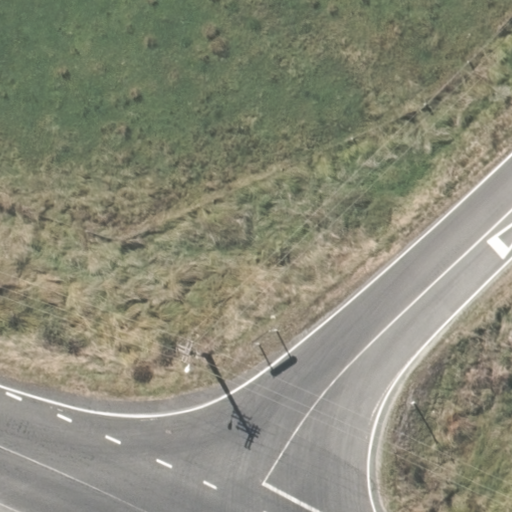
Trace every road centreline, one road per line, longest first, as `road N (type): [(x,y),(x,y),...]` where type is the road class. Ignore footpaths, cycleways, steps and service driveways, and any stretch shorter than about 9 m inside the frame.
road 1 (unclassified): [(238,511),(297,414),(511,197)]
road 2 (secondary): [(0,448),(155,511)]
